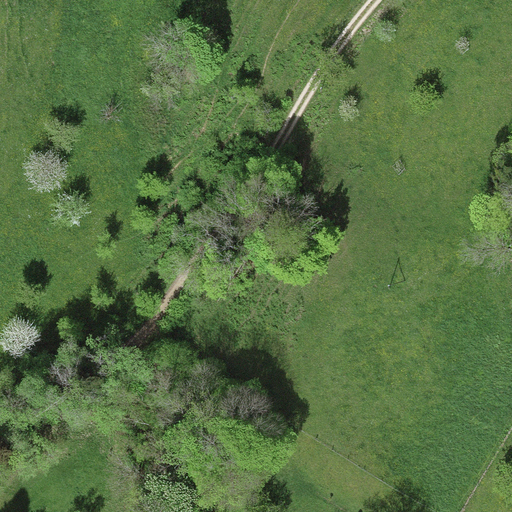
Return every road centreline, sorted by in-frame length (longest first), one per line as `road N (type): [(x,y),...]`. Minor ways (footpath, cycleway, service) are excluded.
road 1 (track): [(0,439),(151,315),(243,174)]
road 2 (track): [(371,0),(243,174)]
